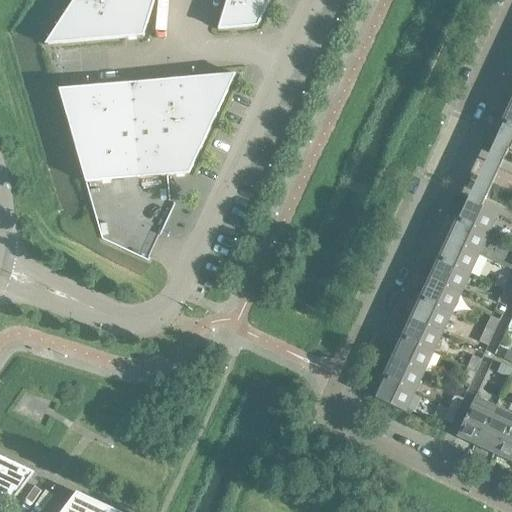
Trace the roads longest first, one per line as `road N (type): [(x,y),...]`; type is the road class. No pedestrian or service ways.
road 1 (unclassified): [(2,276),(116,317),(163,316),(310,0)]
road 2 (residential): [(341,377),(511,13)]
road 3 (residential): [(341,377),(332,415),(343,431),(511,506)]
